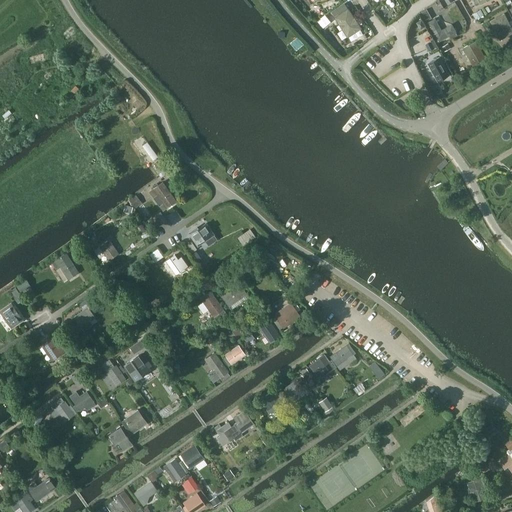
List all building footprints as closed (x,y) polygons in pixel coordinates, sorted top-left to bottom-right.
[(440,0),(437,0),(431,4),(436,12),(445,7),(440,0)] [(353,32),(361,27),(349,9),(335,18),(346,34),(347,35),(350,35),(351,35),(353,34),(353,32)] [(324,28),(332,21),(326,14),(318,20),(324,28)] [(500,39),(511,32),(511,27),(505,14),(491,21),(500,39)] [(452,23),(441,30),(435,19),(428,23),(439,41),(457,31),(452,23)] [(473,65),(486,58),(477,41),(463,49),(473,65)] [(438,58),(428,63),(438,81),(448,75),(438,58)] [(148,140),(143,144),(153,159),(159,155),(148,140)] [(445,159),(437,166),(441,171),(449,164),(445,159)] [(163,182),(149,191),(154,198),(163,210),(167,207),(176,201),(163,182)] [(197,228),(190,233),(197,243),(204,239),(205,240),(209,246),(217,240),(213,235),(206,224),(198,229),(197,228)] [(250,229),(236,239),(241,247),(256,237),(250,229)] [(91,249),(85,240),(81,243),(87,251),(91,249)] [(100,247),(101,248),(109,260),(118,253),(109,240),(100,247)] [(188,244),(193,251),(197,248),(192,241),(188,244)] [(66,253),(52,262),(56,269),(60,266),(68,279),(79,272),(66,253)] [(175,254),(164,261),(174,275),(184,268),(184,269),(188,266),(184,260),(181,262),(175,254)] [(20,290),(29,284),(25,278),(16,284),(20,290)] [(231,309),(244,300),(250,297),(240,283),(222,295),(231,309)] [(36,295),(32,289),(26,294),(29,299),(36,295)] [(226,312),(218,300),(211,290),(200,297),(203,302),(198,305),(203,313),(209,309),(216,320),(226,312)] [(18,302),(23,299),(19,293),(14,297),(18,302)] [(0,310),(12,328),(24,320),(11,301),(0,309),(0,310)] [(291,302),(274,313),(277,317),(284,326),(300,316),(292,303),(291,302)] [(95,317),(89,308),(76,317),(82,326),(81,326),(84,331),(93,324),(91,321),(93,319),(95,322),(98,320),(95,316),(95,317)] [(266,322),(260,326),(262,329),(271,341),(270,342),(271,342),(280,336),(270,323),(267,325),(266,322)] [(243,332),(239,326),(233,331),(237,336),(243,332)] [(250,332),(244,338),(248,343),(255,337),(250,332)] [(130,345),(133,351),(144,344),(141,339),(130,345)] [(57,346),(53,340),(44,346),(53,359),(62,353),(62,354),(68,350),(63,342),(57,346)] [(334,354),(330,356),(336,365),(337,365),(340,369),(356,358),(353,353),(354,353),(347,344),(334,354)] [(229,366),(232,363),(245,354),(239,345),(226,354),(227,355),(223,358),(229,366)] [(210,365),(213,369),(207,373),(213,382),(219,378),(220,377),(222,380),(230,375),(228,372),(219,358),(215,352),(206,359),(210,365)] [(140,353),(124,365),(135,381),(151,369),(150,367),(152,365),(144,354),(142,356),(140,353)] [(325,354),(316,361),(325,374),(334,367),(325,354)] [(110,359),(102,365),(107,372),(116,385),(125,378),(116,365),(115,366),(110,359)] [(384,374),(378,366),(373,370),(379,378),(384,374)] [(84,380),(78,371),(72,376),(77,384),(84,380)] [(291,397),(304,388),(298,379),(284,388),(291,397)] [(354,387),(358,392),(365,386),(361,381),(354,387)] [(275,389),(260,399),(269,413),(287,400),(283,395),(281,397),(275,389)] [(93,401),(87,392),(81,396),(78,392),(71,397),(73,401),(74,401),(76,404),(73,406),(77,411),(80,409),(80,410),(85,407),(87,410),(96,404),(94,400),(93,401)] [(55,407),(49,411),(54,418),(60,414),(64,421),(73,414),(64,401),(61,397),(53,403),(56,407),(55,408),(55,407)] [(332,406),(327,397),(320,401),(326,410),(332,406)] [(138,409),(125,418),(128,422),(134,431),(147,422),(141,413),(138,409)] [(220,423),(214,427),(216,430),(220,435),(217,437),(223,445),(226,443),(225,443),(234,437),(235,439),(236,439),(239,437),(242,435),(242,434),(241,432),(254,423),(248,414),(245,409),(234,417),(237,422),(235,423),(231,426),(228,421),(225,423),(225,424),(221,426),(220,423)] [(41,420),(35,417),(32,422),(38,425),(41,420)] [(489,436),(498,429),(493,422),(483,430),(488,436),(489,436)] [(131,440),(121,427),(112,433),(109,435),(115,444),(118,442),(121,447),(122,447),(124,450),(133,444),(130,440),(131,440)] [(498,429),(489,436),(490,439),(499,432),(498,429)] [(190,467),(191,467),(204,458),(194,444),(180,453),(190,467)] [(511,457),(509,454),(500,461),(505,467),(509,464),(511,468),(511,457)] [(178,463),(175,459),(166,465),(175,478),(184,471),(184,472),(188,470),(182,461),(178,463)] [(489,469),(485,463),(480,466),(484,473),(489,469)] [(234,475),(230,469),(223,474),(228,480),(234,475)] [(186,479),(184,480),(192,492),(199,487),(191,476),(186,479)] [(35,481),(28,485),(31,490),(32,489),(38,498),(51,489),(56,486),(50,477),(45,480),(38,485),(35,481)] [(485,498),(483,491),(486,490),(482,477),(467,482),(471,494),(473,493),(476,501),(485,498)] [(144,506),(146,504),(150,495),(155,492),(148,483),(135,492),(142,501),(141,502),(144,506)] [(15,497),(9,501),(12,504),(17,500),(24,511),(27,511),(35,507),(30,501),(33,499),(26,488),(21,490),(22,492),(15,497)] [(111,499),(105,503),(111,511),(117,508),(119,510),(123,507),(126,511),(125,511),(133,511),(138,509),(141,507),(137,501),(134,504),(126,492),(124,490),(116,496),(111,499)] [(430,511),(443,511),(440,500),(438,493),(427,502),(430,511)] [(194,511),(205,504),(199,495),(186,504),(186,505),(183,507),(186,511),(194,511)] [(220,501),(217,496),(210,500),(214,506),(220,501)]
